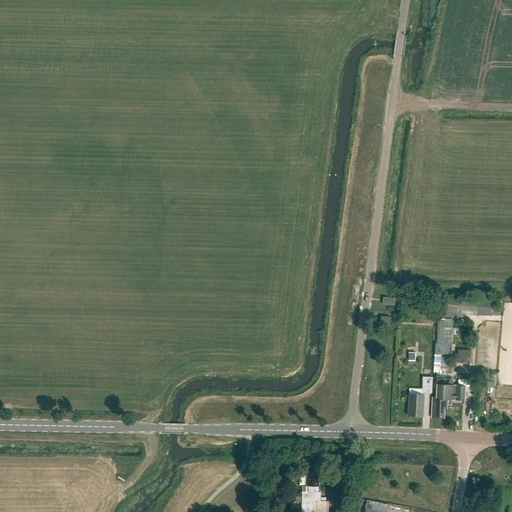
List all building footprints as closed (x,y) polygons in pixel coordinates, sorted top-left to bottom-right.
[(394,306),(395,299),(383,297),(382,304),(394,306)] [(445,342),(446,319),(437,319),(436,373),(441,373),(442,354),(452,354),(453,342),(445,342)] [(415,361),(415,353),(407,353),(406,361),(415,361)] [(432,394),(432,377),(422,377),(422,393),(432,394)] [(465,387),(465,391),(468,391),(468,380),(458,380),(458,386),(465,387)] [(465,391),(465,387),(439,385),(439,398),(433,398),(432,418),(444,418),(444,409),(447,409),(447,399),(464,400),(465,391)] [(422,417),(423,395),(409,394),(408,416),(422,417)] [(318,493),(318,473),(307,473),(306,493),(302,492),(302,511),(308,511),(313,511),(314,501),(320,501),(320,493),(318,493)]
